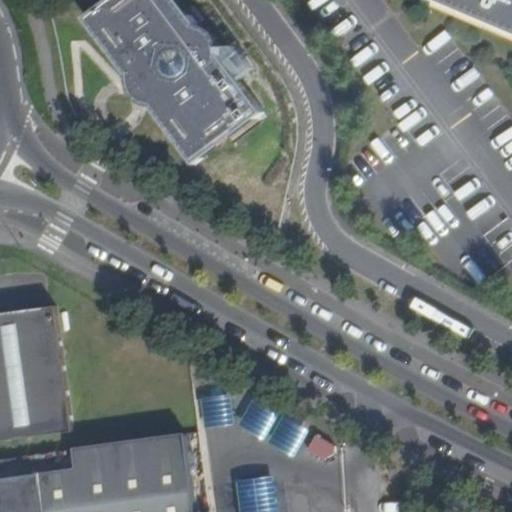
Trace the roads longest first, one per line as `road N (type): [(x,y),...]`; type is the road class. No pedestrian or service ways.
road 1 (secondary): [(511,427),(43,165),(21,141),(8,108)]
road 2 (secondary): [(0,195),(65,217),(296,352),(511,462)]
road 3 (residential): [(511,341),(325,234),(312,194),(320,105),(250,0)]
